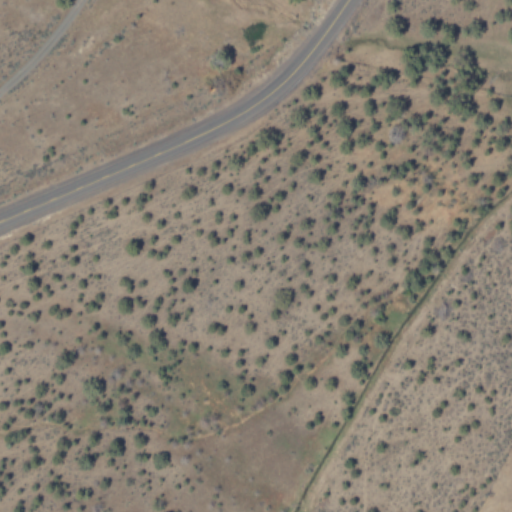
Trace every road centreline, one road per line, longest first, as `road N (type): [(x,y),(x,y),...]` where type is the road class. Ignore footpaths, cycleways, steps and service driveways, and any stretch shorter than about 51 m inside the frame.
road 1 (tertiary): [(0,220),(192,140),(264,98),(348,0)]
road 2 (track): [(0,102),(50,57),(79,0)]
